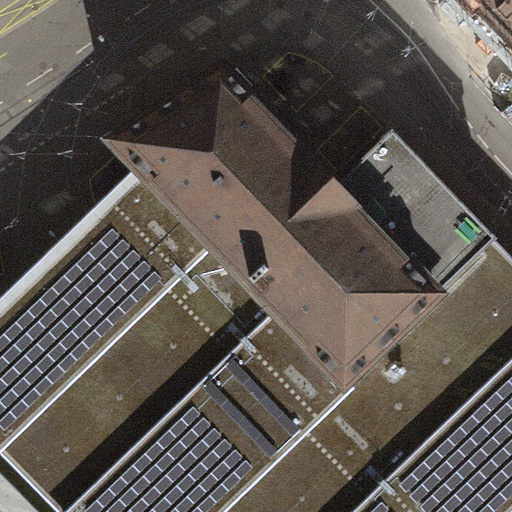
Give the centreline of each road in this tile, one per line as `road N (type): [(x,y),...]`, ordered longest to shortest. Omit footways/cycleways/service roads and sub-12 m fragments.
road 1 (residential): [(511,165),(370,0)]
road 2 (tertiary): [(149,0),(0,100)]
